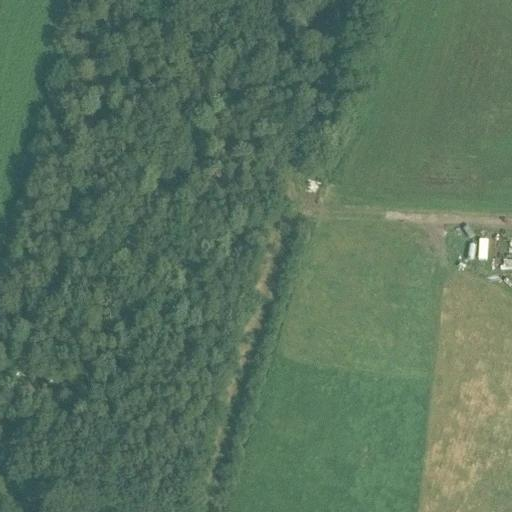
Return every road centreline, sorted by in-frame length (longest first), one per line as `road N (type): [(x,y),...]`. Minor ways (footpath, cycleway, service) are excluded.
road 1 (track): [(349,0),(306,138),(284,175),(285,196),(300,212),(277,263),(203,511)]
road 2 (track): [(300,212),(511,224)]
